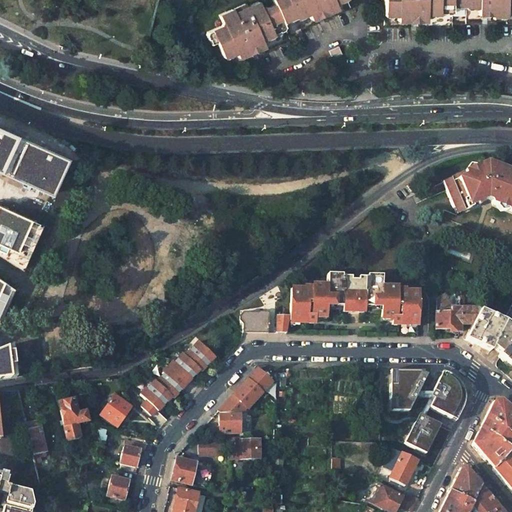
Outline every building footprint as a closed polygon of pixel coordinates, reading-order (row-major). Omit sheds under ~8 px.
[(221,30),(212,34),(217,46),(229,72),(255,60),(249,43),(255,40),(262,56),(290,44),(288,40),(300,34),(300,32),(318,24),(311,8),(317,5),(324,21),(349,10),(344,0),(270,0),(274,9),(267,11),(261,10),(259,6),(246,12),(235,17),(233,13),(220,19),(223,25),(221,30)] [(511,0),(380,0),(380,2),(380,31),(407,31),(408,13),(414,13),(414,31),(447,32),(447,26),(463,26),(463,22),(475,22),(475,15),(478,14),(478,5),(483,5),(483,23),(498,23),(498,27),(511,26),(511,0)] [(317,5),(311,8),(318,24),(324,21),(317,5)] [(483,5),(478,5),(478,14),(475,15),(475,22),(483,23),(483,5)] [(244,9),(233,13),(235,17),(246,12),(244,9)] [(209,35),(206,39),(210,47),(211,47),(212,49),(217,46),(212,34),(209,35)] [(255,40),(249,43),(255,60),(259,58),(262,56),(255,40)] [(339,47),(328,52),(332,60),(343,55),(339,47)] [(0,172),(55,197),(72,160),(0,127),(0,172)] [(503,177),(496,173),(497,170),(494,165),(488,163),(474,168),(457,176),(445,181),(455,205),(463,209),(465,210),(471,207),(470,206),(478,202),(479,203),(483,202),(485,199),(489,198),(493,200),(495,204),(504,208),(511,211),(511,172),(509,172),(504,174),(503,177)] [(509,172),(494,165),(497,170),(496,173),(503,177),(504,174),(509,172)] [(0,255),(25,272),(45,226),(0,207),(0,255)] [(498,242),(490,239),(486,249),(492,252),(493,252),(498,242)] [(342,311),(363,312),(363,307),(379,307),(379,317),(391,317),(391,325),(399,325),(399,324),(416,324),(416,292),(395,292),(395,287),(381,287),(381,278),(381,276),(372,275),(366,275),(366,278),(361,278),(357,278),(357,281),(353,281),(349,281),(350,278),(344,278),(340,277),(341,275),(326,275),(326,286),(311,286),(310,290),(289,290),(288,322),(305,322),(305,323),(313,324),(313,315),(325,316),(326,306),(342,306),(342,311)] [(0,321),(15,290),(0,279),(0,321)] [(459,310),(450,310),(450,301),(446,297),(441,301),(436,300),(435,330),(449,330),(455,330),(460,330),(460,325),(472,325),(478,311),(474,309),(459,308),(459,310)] [(511,307),(510,306),(503,322),(511,329),(511,307)] [(478,311),(472,325),(464,340),(483,349),(489,352),(491,348),(503,322),(478,311)] [(257,314),(242,314),(242,333),(266,334),(267,313),(257,313),(257,314)] [(275,318),(276,334),(285,334),(288,318),(275,318)] [(511,329),(503,322),(491,348),(499,354),(497,357),(511,369),(511,329)] [(156,411),(157,412),(170,398),(172,399),(198,371),(200,373),(213,358),(197,343),(184,357),(181,354),(173,363),(172,362),(161,373),(163,374),(155,383),(154,382),(146,390),(144,389),(139,395),(145,401),(156,411)] [(0,380),(15,379),(12,345),(0,349),(0,380)] [(261,374),(256,369),(232,396),(247,409),(275,378),(266,369),(261,374)] [(422,373),(422,372),(389,371),(388,400),(393,400),(393,411),(407,412),(413,400),(410,398),(415,388),(418,389),(425,375),(422,373)] [(445,374),(441,373),(430,394),(434,395),(430,403),(427,408),(455,422),(462,407),(462,403),(463,398),(462,394),(460,388),(458,383),(456,382),(455,380),(453,379),(448,375),(445,374)] [(413,400),(418,389),(415,388),(410,398),(413,400)] [(116,427),(130,408),(113,396),(99,416),(116,427)] [(72,400),(57,404),(67,442),(80,439),(76,424),(86,422),(84,412),(76,414),(72,400)] [(156,411),(145,401),(139,407),(150,417),(156,411)] [(491,403),(480,425),(492,433),(496,427),(511,439),(511,440),(511,414),(497,402),(491,403)] [(238,416),(218,417),(218,438),(231,438),(231,433),(238,432),(238,416)] [(419,427),(423,418),(419,416),(415,425),(419,427)] [(424,455),(439,426),(423,418),(419,427),(415,425),(414,424),(403,444),(424,455)] [(31,429),(27,430),(33,455),(45,452),(41,433),(43,433),(42,426),(39,427),(39,422),(37,422),(31,423),(30,424),(31,429)] [(509,441),(511,439),(496,427),(492,433),(480,425),(479,428),(504,447),(505,445),(504,444),(508,440),(509,441)] [(106,430),(97,428),(99,440),(105,442),(106,436),(105,435),(106,430)] [(470,445),(491,470),(505,454),(508,451),(504,447),(479,428),(470,445)] [(258,459),(258,440),(239,440),(239,441),(228,441),(228,460),(239,459),(258,459)] [(124,441),(119,464),(135,468),(139,451),(141,452),(142,445),(124,441)] [(222,441),(198,442),(198,456),(222,456),(222,441)] [(46,452),(45,452),(33,455),(36,468),(36,469),(40,468),(38,464),(40,463),(39,457),(46,455),(46,452)] [(403,488),(416,461),(400,454),(388,480),(403,488)] [(491,470),(511,495),(511,461),(505,454),(491,470)] [(195,464),(175,459),(170,480),(190,485),(195,464)] [(340,461),(331,459),(331,471),(340,472),(340,461)] [(447,493),(468,506),(478,487),(463,469),(461,469),(459,469),(447,493)] [(106,497),(122,501),(127,482),(111,478),(106,497)] [(33,511),(30,510),(32,505),(29,492),(8,487),(7,488),(4,487),(5,483),(0,481),(0,511),(1,511),(0,511),(33,511)] [(409,511),(416,499),(396,490),(394,495),(377,486),(369,503),(386,511),(393,511),(397,506),(409,511)] [(471,511),(498,511),(478,487),(468,506),(468,507),(471,511)] [(193,511),(197,495),(178,490),(173,511),(193,511)] [(447,493),(437,511),(465,511),(468,507),(468,506),(447,493)]
